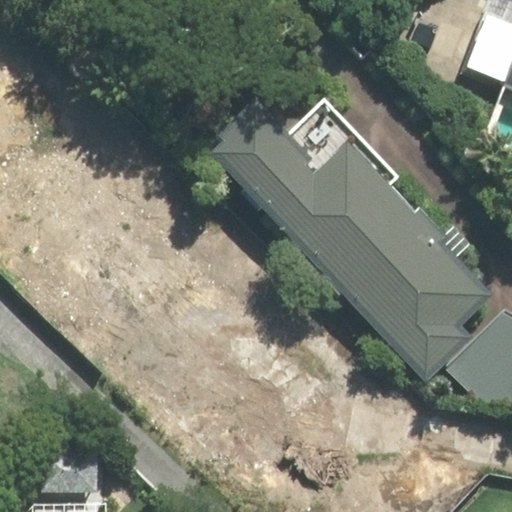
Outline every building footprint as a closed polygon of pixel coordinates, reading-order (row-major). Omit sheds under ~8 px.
[(511,0),(499,0),(468,77),(493,87),(462,164),(511,184),(511,0)] [(0,50),(0,220),(11,231),(96,148),(0,50)] [(511,441),(511,326),(496,315),(385,197),(398,185),(322,104),(287,136),(248,95),(192,149),(417,387),(432,372),(505,449),(511,441)] [(140,197),(80,255),(157,334),(217,277),(140,197)] [(30,454),(31,498),(89,497),(88,453),(30,454)]
